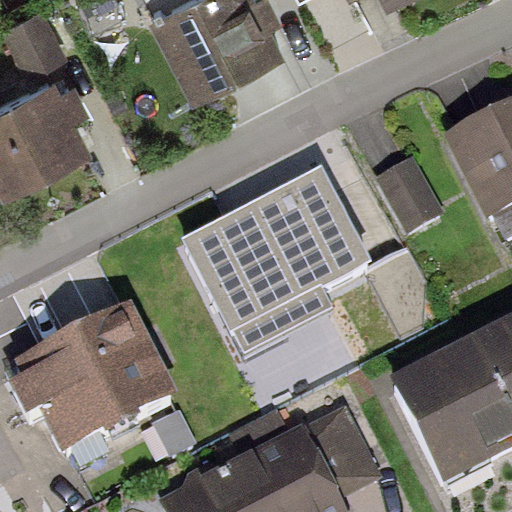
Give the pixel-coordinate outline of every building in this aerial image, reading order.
[(151,0),(149,1),(190,87),(286,42),(272,13),(282,8),(278,0),(151,0)] [(1,25),(29,80),(55,67),(52,60),(68,52),(43,4),(1,25)] [(29,80),(0,95),(0,177),(5,186),(91,141),(75,111),(90,103),(75,75),(63,81),(55,67),(29,80)] [(511,102),(444,137),(486,220),(493,217),(505,241),(511,237),(511,102)] [(413,159),(377,179),(407,234),(444,214),(413,159)] [(372,264),(321,168),(183,241),(245,357),(334,309),(323,289),(365,267),(372,264)] [(372,264),(365,267),(402,342),(424,329),(429,282),(408,248),(372,264)] [(179,394),(132,303),(18,361),(26,377),(11,384),(27,416),(40,410),(62,455),(105,433),(106,436),(142,418),(140,414),(179,394)] [(511,316),(390,380),(447,490),(511,456),(511,316)] [(346,408),(304,429),(340,500),(382,478),(346,408)] [(241,460),(161,502),(165,511),(346,511),(340,500),(304,429),(303,426),(290,433),(280,412),(229,438),(241,460)]
